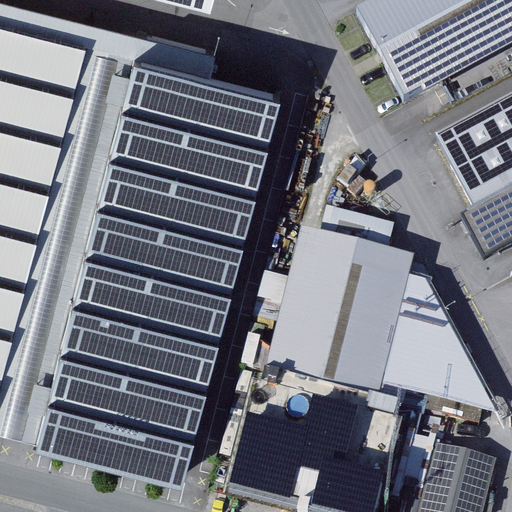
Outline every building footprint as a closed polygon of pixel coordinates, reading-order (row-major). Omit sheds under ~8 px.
[(0,0),(0,430),(194,479),(292,91),(214,71),(220,47),(28,0),(0,0)] [(511,52),(511,0),(391,0),(363,16),(416,108),(511,52)] [(511,107),(442,146),(480,216),(468,223),(492,267),(511,256),(511,107)] [(411,304),(421,263),(397,258),(403,231),(338,215),(332,238),(305,232),(271,377),(387,404),(411,304)] [(257,315),(282,318),(287,277),(263,273),(257,315)] [(491,401),(444,312),(411,304),(387,404),(485,427),(491,401)] [(257,511),(379,511),(400,428),(254,392),(226,504),(257,511)] [(238,444),(245,399),(234,398),(228,443),(238,444)] [(483,511),(495,466),(440,452),(424,511),(483,511)]
